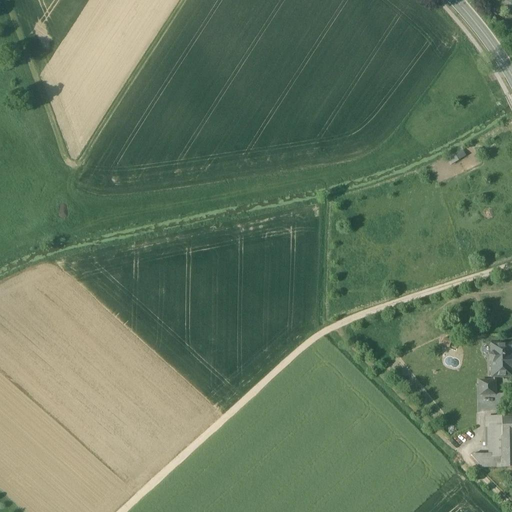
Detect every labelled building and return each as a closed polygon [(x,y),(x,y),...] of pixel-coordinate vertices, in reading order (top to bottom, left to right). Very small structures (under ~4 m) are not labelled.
[(465,157),(462,152),(454,156),(458,161),(465,157)] [(508,345),(507,346),(492,346),(492,354),(489,357),(489,360),(492,363),(492,377),(508,377),(511,374),(511,370),(511,355),(510,356),(510,352),(511,351),(511,344),(509,344),(508,345)] [(495,381),(479,382),(479,396),(495,395),(495,381)] [(511,416),(500,417),(501,429),(501,440),(511,439),(511,416)] [(500,417),(484,418),(485,429),(487,430),(501,429),(500,417)] [(501,440),(501,429),(487,430),(487,454),(470,454),(470,456),(481,468),(502,468),(501,440)] [(511,439),(501,440),(502,468),(511,467),(511,439)]
